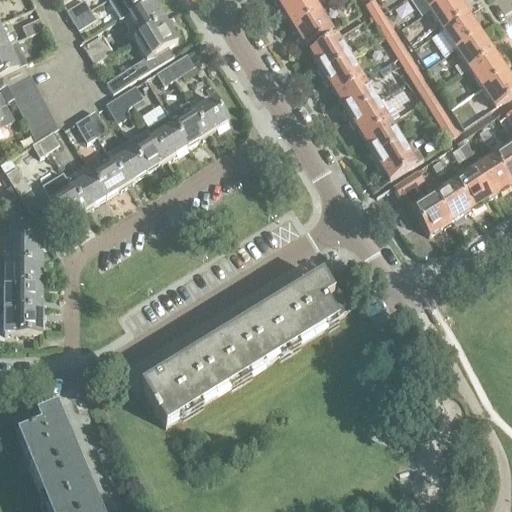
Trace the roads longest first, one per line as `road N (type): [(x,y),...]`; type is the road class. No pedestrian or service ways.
road 1 (residential): [(70,363),(73,263),(288,128)]
road 2 (residential): [(69,378),(112,360),(344,215)]
road 3 (residential): [(288,128),(210,0)]
road 4 (unknown): [(50,379),(118,511)]
road 5 (residential): [(424,295),(393,290),(344,215)]
